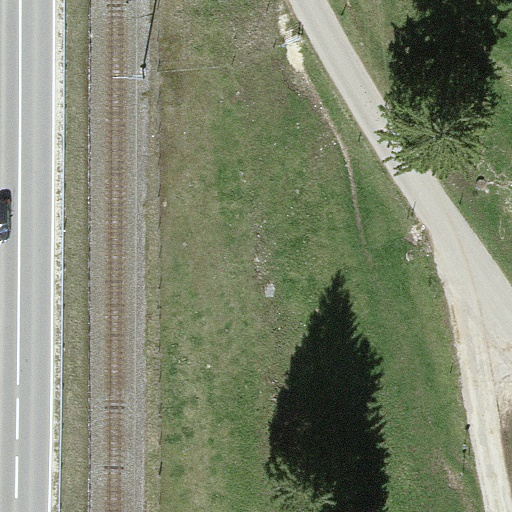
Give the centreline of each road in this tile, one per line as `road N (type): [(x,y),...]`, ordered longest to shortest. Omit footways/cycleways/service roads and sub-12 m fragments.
road 1 (primary): [(19,0),(15,511)]
road 2 (track): [(498,511),(452,230)]
road 3 (track): [(308,0),(357,91),(452,230)]
